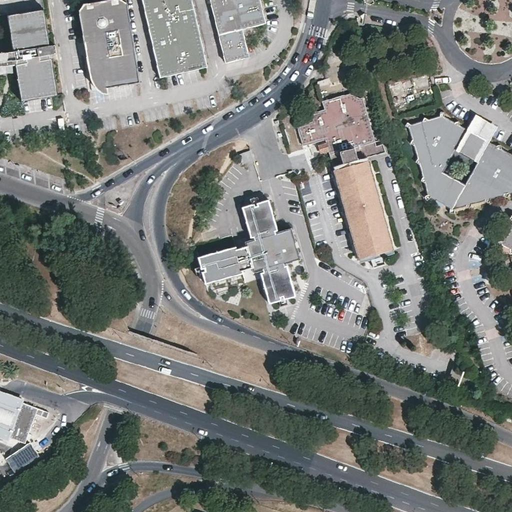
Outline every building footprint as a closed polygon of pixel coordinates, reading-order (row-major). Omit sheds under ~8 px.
[(126,0),(107,0),(102,1),(78,4),(88,69),(89,74),(90,78),(92,81),(93,83),(95,85),(96,87),(98,89),(99,91),(101,91),(103,92),(106,93),(108,94),(107,87),(140,82),(126,0)] [(191,0),(142,0),(160,78),(207,67),(191,0)] [(259,0),(210,0),(226,62),(249,57),(242,29),(265,23),(259,0)] [(42,11),(7,16),(13,51),(15,66),(21,102),(56,96),(51,60),(49,60),(48,56),(54,55),(53,46),(47,47),(46,43),(48,43),(42,11)] [(13,51),(0,52),(0,68),(11,67),(15,66),(13,51)] [(0,75),(12,74),(11,67),(0,68),(0,75)] [(325,139),(326,142),(328,151),(333,166),(367,157),(385,152),(382,143),(375,145),(362,97),(359,98),(354,95),(353,92),(322,100),(324,108),(309,112),(311,120),(297,124),(302,145),(325,139)] [(428,120),(424,118),(423,121),(410,125),(407,123),(405,126),(409,128),(412,140),(410,144),(414,146),(418,157),(415,162),(419,164),(423,177),(421,181),(424,182),(428,195),(425,197),(427,200),(431,197),(450,208),(450,213),(454,213),(455,208),(466,206),(470,208),(472,204),(484,200),(488,203),(491,198),(503,194),(508,197),(510,192),(511,191),(511,154),(502,149),(500,144),(496,146),(486,140),(470,131),(460,125),(459,121),(455,122),(444,117),(444,113),(440,112),(440,116),(428,120)] [(479,116),(470,131),(486,140),(494,124),(479,116)] [(320,153),(328,151),(326,142),(318,144),(320,153)] [(242,162),(254,159),(250,148),(239,152),(242,162)] [(368,160),(367,157),(333,166),(334,169),(338,168),(363,161),(368,160)] [(368,160),(363,161),(389,251),(394,249),(368,159),(368,160)] [(389,251),(363,161),(338,168),(363,258),(370,256),(376,254),(382,253),(389,251)] [(358,259),(363,258),(338,168),(334,169),(333,170),(358,259)] [(277,230),(268,199),(257,202),(258,205),(254,206),(254,203),(243,206),(251,237),(253,236),(254,239),(246,242),(247,245),(236,248),(236,246),(198,256),(201,268),(204,267),(205,271),(202,271),(205,283),(243,273),(242,270),(253,267),(254,271),(263,269),(263,272),(261,272),(269,302),(280,299),(280,297),(283,296),(284,298),(295,295),(287,265),(284,266),(283,263),(291,261),(283,231),(275,234),(274,230),(277,230)] [(511,215),(511,216),(511,217),(511,222),(509,228),(505,229),(506,233),(502,241),(497,242),(497,246),(502,245),(510,249),(511,253),(511,252),(511,279),(510,280),(511,284),(511,283),(511,215)] [(385,263),(382,253),(376,254),(370,256),(373,267),(385,263)] [(446,373),(458,377),(461,369),(450,364),(446,373)] [(0,438),(9,442),(10,438),(23,402),(24,399),(14,395),(0,390),(0,438)] [(49,412),(23,402),(10,438),(25,443),(36,414),(47,418),(49,412)]
